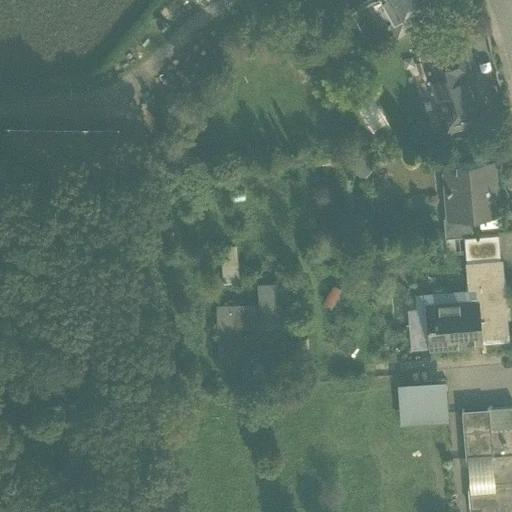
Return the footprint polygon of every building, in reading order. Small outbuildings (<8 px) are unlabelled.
[(371,0),(351,11),(353,16),(354,15),(365,36),(386,24),(386,25),(393,22),(398,31),(412,23),(415,27),(427,20),(425,16),(439,8),(434,0),(371,0)] [(442,66),(436,46),(421,51),(442,121),(476,111),(467,79),(475,76),(464,38),(455,41),(461,61),(442,66)] [(455,41),(436,46),(442,66),(461,61),(455,41)] [(5,129),(5,166),(116,167),(116,130),(5,129)] [(494,162),(458,165),(458,172),(444,173),(446,195),(454,194),(456,218),(456,219),(474,217),(495,216),(493,185),(496,185),(494,162)] [(474,217),(456,219),(456,218),(444,219),(445,239),(463,237),(475,236),(474,217)] [(475,236),(463,237),(466,263),(500,260),(498,234),(475,236)] [(234,247),(221,248),(224,283),(237,283),(234,247)] [(466,263),(465,263),(467,291),(475,291),(476,301),(477,301),(481,344),(509,342),(502,260),(500,260),(466,263)] [(288,285),(260,284),(261,336),(290,335),(288,285)] [(476,301),(426,306),(430,350),(481,345),(481,344),(477,301),(476,301)] [(254,306),(220,306),(221,363),(255,362),(254,306)] [(444,382),(398,385),(400,424),(447,421),(444,382)] [(511,406),(461,411),(465,460),(486,458),(490,458),(490,457),(511,455),(511,406)] [(511,511),(511,455),(490,457),(490,458),(486,458),(488,485),(467,486),(470,511),(480,510),(479,511),(511,511)]
